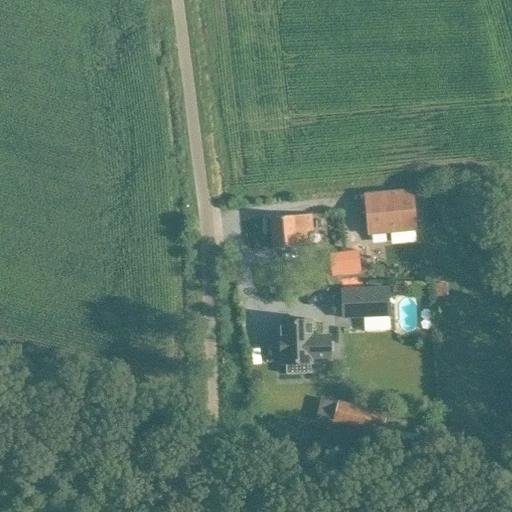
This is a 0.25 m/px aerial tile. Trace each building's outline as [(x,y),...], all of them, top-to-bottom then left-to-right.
[(412,190),(364,195),(368,235),(416,230),(412,190)] [(307,246),(306,231),(312,230),(311,215),(270,218),(273,249),(307,246)] [(361,272),(359,259),(358,250),(330,254),(333,276),(361,272)] [(444,284),(433,285),(434,297),(445,296),(444,284)] [(389,316),(388,288),(342,290),(343,318),(389,316)] [(288,322),(280,322),(281,341),(280,341),(280,344),(279,344),(279,350),(280,350),(280,353),(281,353),(282,364),(286,364),(286,374),(311,374),(311,363),(312,363),(312,358),(330,358),(329,336),(311,336),(311,321),(303,322),(303,318),(288,319),(288,322)] [(261,372),(252,372),(252,383),(261,383),(261,372)] [(332,424),(380,435),(385,412),(337,402),(332,424)]
